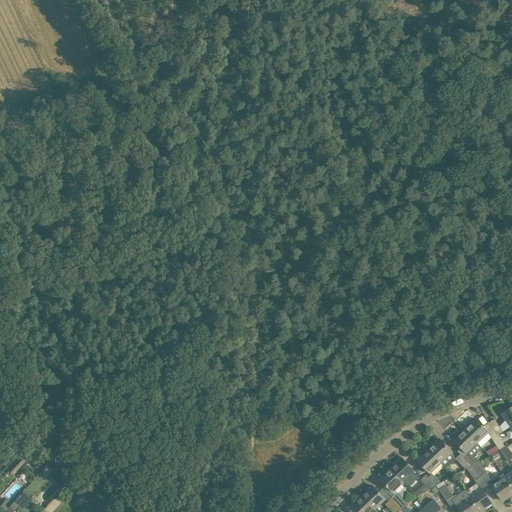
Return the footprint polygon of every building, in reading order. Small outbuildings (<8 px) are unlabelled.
[(511,406),(502,414),(511,426),(511,425),(511,406)] [(460,428),(475,418),(470,412),(455,421),(460,428)] [(465,428),(481,446),(491,436),(488,432),(476,418),(465,428)] [(503,431),(500,427),(495,418),(489,422),(498,435),(503,431)] [(468,454),(472,458),(483,447),(481,446),(465,428),(454,439),(462,447),(458,451),(460,453),(464,457),(468,454)] [(500,449),(505,445),(498,435),(493,439),(500,449)] [(446,467),(456,458),(455,458),(451,453),(452,452),(439,438),(428,449),(441,462),(444,466),(444,465),(446,467)] [(506,444),(505,445),(500,449),(508,461),(511,457),(511,452),(511,453),(508,446),(506,444)] [(417,459),(430,473),(441,462),(428,449),(417,459)] [(500,455),(497,451),(491,454),(495,459),(500,455)] [(465,468),(467,468),(472,465),(464,457),(460,453),(456,458),(465,468)] [(17,456),(14,459),(6,468),(12,474),(20,465),(24,461),(17,456)] [(391,468),(403,481),(406,484),(408,486),(419,476),(414,471),(414,470),(402,457),(391,468)] [(491,462),(488,457),(483,460),(486,465),(491,462)] [(488,473),(480,461),(473,464),(481,477),(488,473)] [(472,465),(467,468),(475,481),(481,477),(473,464),(472,465)] [(406,484),(403,481),(391,468),(380,478),(392,491),(395,494),(397,492),(406,484)] [(22,469),(17,475),(24,482),(30,476),(22,469)] [(68,481),(59,473),(53,481),(62,488),(68,481)] [(433,473),(427,478),(435,486),(436,485),(441,482),(434,475),(435,475),(433,473)] [(493,485),(503,500),(511,494),(511,487),(505,477),(503,473),(491,481),(493,485)] [(430,489),(435,486),(427,478),(425,475),(421,479),(430,489)] [(443,481),(441,482),(436,485),(447,500),(453,496),(454,496),(443,481)] [(467,491),(470,496),(480,511),(492,502),(482,487),(480,488),(478,484),(467,491)] [(373,485),(362,495),(374,508),(384,499),(373,485)] [(453,496),(457,504),(462,511),(478,511),(480,511),(470,496),(467,491),(466,492),(465,489),(456,495),(456,494),(454,496),(453,496)] [(91,498),(82,490),(80,492),(75,495),(75,502),(81,504),(83,506),(91,498)] [(22,492),(17,504),(25,507),(30,495),(22,492)] [(392,497),(402,508),(407,503),(397,492),(395,494),(392,497)] [(362,495),(351,506),(356,511),(369,511),(374,508),(362,495)] [(397,511),(401,509),(402,508),(392,497),(385,504),(392,511),(397,511)] [(445,511),(435,500),(425,508),(428,511),(445,511)] [(3,511),(5,510),(9,506),(4,501),(0,505),(0,511),(3,511)] [(9,506),(5,510),(8,511),(12,511),(18,505),(13,501),(11,504),(9,506)]
